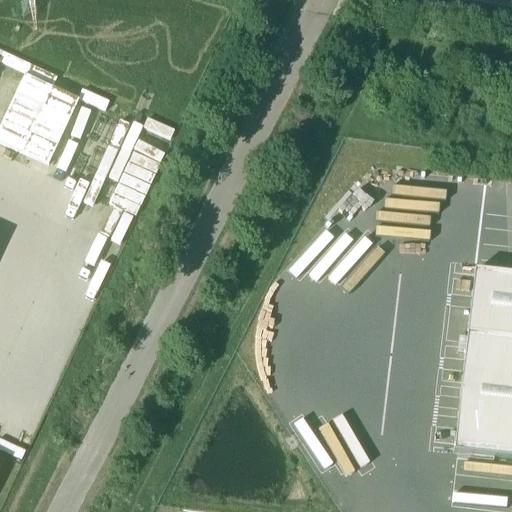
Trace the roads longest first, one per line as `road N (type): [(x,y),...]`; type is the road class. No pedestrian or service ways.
road 1 (track): [(120,511),(381,50),(511,60)]
road 2 (track): [(67,511),(281,82)]
